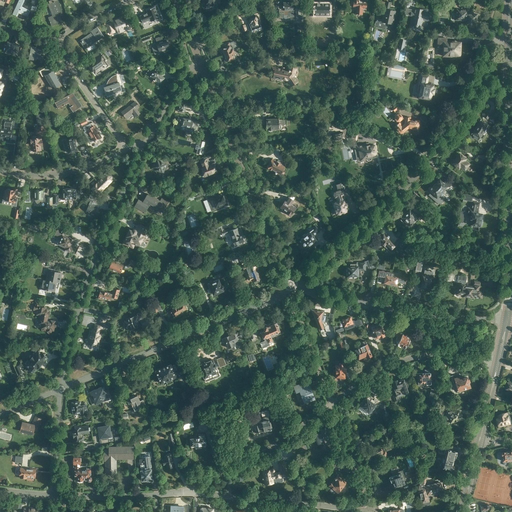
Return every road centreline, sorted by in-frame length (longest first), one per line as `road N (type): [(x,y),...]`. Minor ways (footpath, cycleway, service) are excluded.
road 1 (residential): [(290,286),(425,167),(474,91),(489,46),(507,33)]
road 2 (tertiary): [(507,319),(507,33)]
road 3 (residential): [(60,389),(87,278),(146,144)]
road 4 (residential): [(60,389),(290,286)]
road 5 (residential): [(290,286),(200,62)]
road 6 (residential): [(290,286),(507,319)]
road 7 (residential): [(374,510),(196,489)]
road 8 (residential): [(332,403),(414,356),(497,362)]
road 9 (residential): [(196,489),(260,457),(332,403)]
road 10 (residential): [(59,496),(196,489)]
road 11 (residential): [(126,147),(68,172),(0,169)]
road 12 (residential): [(126,147),(56,40)]
road 13 (residential): [(290,286),(332,403)]
